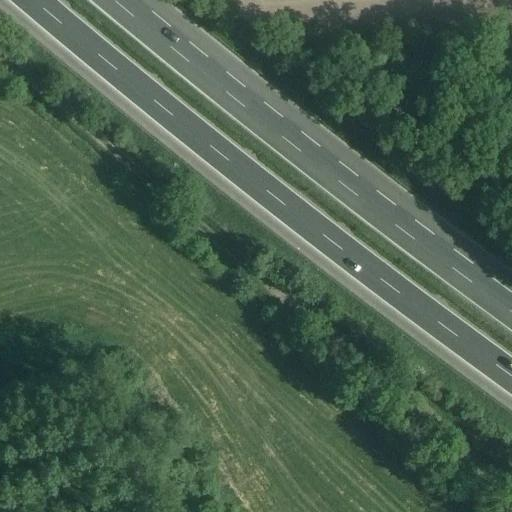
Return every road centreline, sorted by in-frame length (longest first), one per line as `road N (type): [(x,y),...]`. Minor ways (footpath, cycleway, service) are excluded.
road 1 (track): [(511,503),(349,346),(0,56)]
road 2 (motorway): [(15,0),(511,383)]
road 3 (motorway): [(511,313),(232,105),(107,0)]
